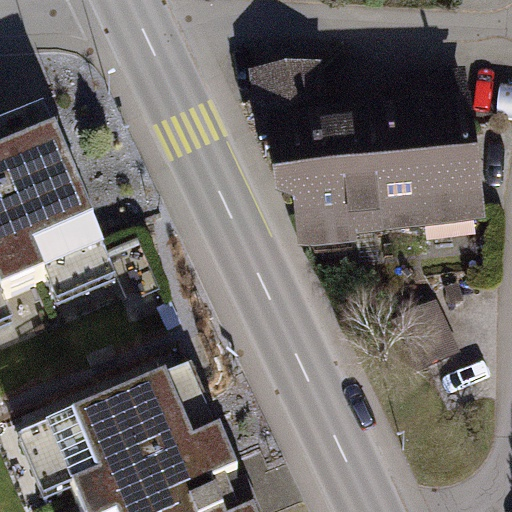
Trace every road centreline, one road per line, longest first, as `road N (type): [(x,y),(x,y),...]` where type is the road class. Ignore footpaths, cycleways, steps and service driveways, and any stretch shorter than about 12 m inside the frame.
road 1 (tertiary): [(364,511),(128,4)]
road 2 (residential): [(128,4),(511,30)]
road 3 (residential): [(0,12),(128,4)]
